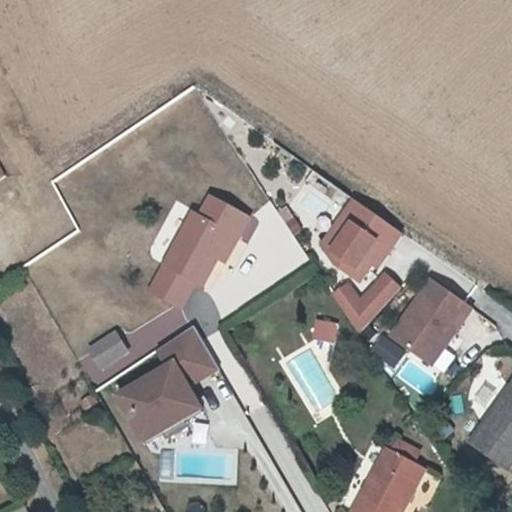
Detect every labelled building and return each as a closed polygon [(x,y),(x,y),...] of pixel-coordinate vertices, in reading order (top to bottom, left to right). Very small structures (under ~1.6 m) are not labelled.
[(192,286),(200,290),(216,262),(229,238),(236,241),(247,221),(208,200),(197,219),(193,216),(148,295),(178,311),(192,286)] [(405,240),(355,203),(324,245),(343,273),(365,290),(405,240)] [(223,265),(236,241),(229,238),(216,262),(223,265)] [(353,287),(336,298),(364,337),(406,290),(389,277),(364,301),(353,287)] [(478,315),(435,284),(395,340),(438,371),(478,315)] [(334,342),(338,323),(317,318),(313,337),(334,342)] [(172,364),(115,394),(143,445),(209,409),(193,380),(214,369),(192,330),(162,346),(172,364)] [(103,366),(128,350),(118,334),(92,350),(103,366)] [(60,392),(68,407),(89,396),(80,381),(60,392)] [(511,382),(471,443),(506,467),(511,458),(511,382)] [(402,444),(395,455),(415,466),(421,455),(402,444)] [(404,511),(427,473),(415,466),(395,455),(390,451),(354,511),(404,511)]
